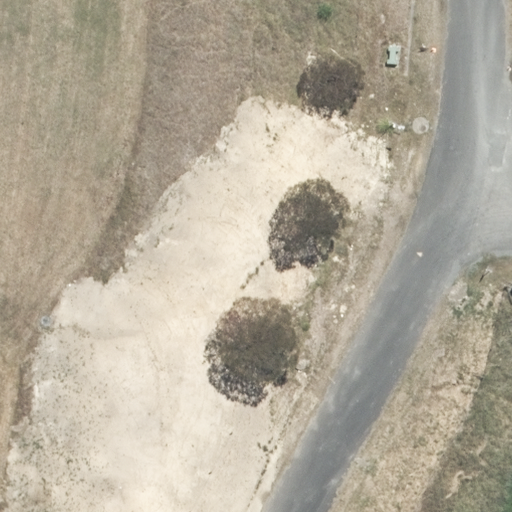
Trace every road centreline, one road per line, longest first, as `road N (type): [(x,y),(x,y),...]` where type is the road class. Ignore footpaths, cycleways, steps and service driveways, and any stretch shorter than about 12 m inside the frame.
road 1 (residential): [(297,511),(401,310),(453,185)]
road 2 (residential): [(453,185),(468,0)]
